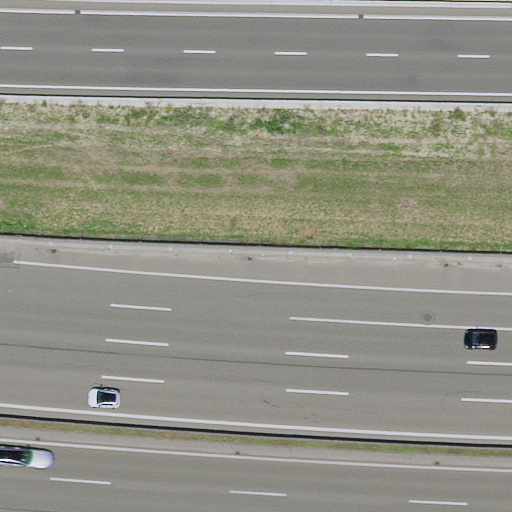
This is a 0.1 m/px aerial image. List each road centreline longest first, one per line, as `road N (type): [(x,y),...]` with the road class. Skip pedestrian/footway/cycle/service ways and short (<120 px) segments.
road 1 (primary): [(0,45),(511,56)]
road 2 (motorway): [(0,491),(294,511)]
road 3 (motorway): [(279,353),(0,330)]
road 4 (motorway): [(511,364),(279,353)]
road 5 (motorway): [(511,344),(279,353)]
